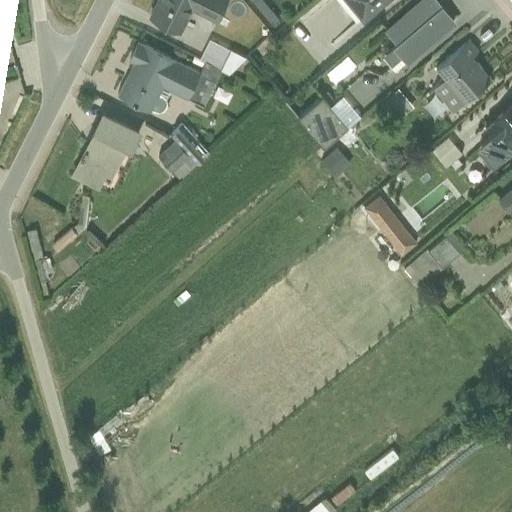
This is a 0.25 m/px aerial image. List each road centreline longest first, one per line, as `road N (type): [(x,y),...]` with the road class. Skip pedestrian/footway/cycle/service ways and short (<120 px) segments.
road 1 (unclassified): [(82,511),(0,237)]
road 2 (unclassified): [(0,207),(68,73)]
